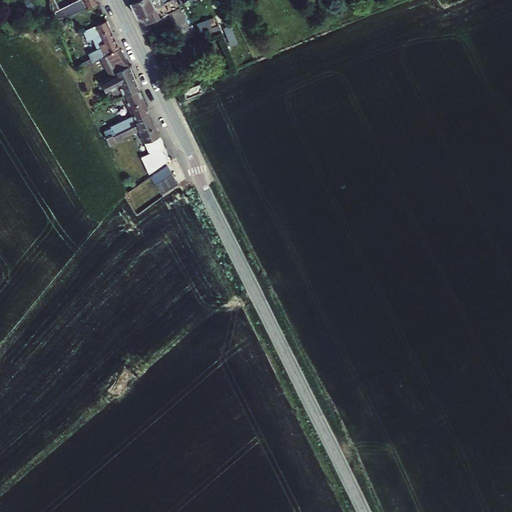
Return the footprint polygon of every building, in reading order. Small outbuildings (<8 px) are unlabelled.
[(103,2),(101,0),(81,0),(61,11),(61,21),(65,19),(83,12),(103,2)] [(132,0),(131,1),(138,16),(142,14),(146,23),(168,12),(180,5),(177,0),(166,0),(164,1),(163,0),(132,0)] [(180,5),(168,12),(183,40),(195,34),(180,5)] [(105,55),(121,46),(107,19),(83,30),(88,41),(93,38),(97,48),(88,53),(92,60),(101,55),(102,56),(105,55)] [(212,27),(210,22),(202,25),(204,31),(212,28),(212,27)] [(231,24),(224,27),(231,46),(238,43),(231,24)] [(105,55),(114,72),(130,64),(121,46),(105,55)] [(114,72),(105,55),(102,56),(100,57),(110,76),(115,73),(114,72)] [(123,96),(140,88),(130,64),(114,72),(115,73),(110,76),(101,81),(106,93),(111,90),(116,100),(123,96)] [(183,87),(187,98),(204,91),(200,81),(183,87)] [(132,114),(134,119),(151,113),(140,88),(123,96),(132,114)] [(145,142),(160,135),(161,135),(151,113),(134,119),(139,130),(144,142),(145,142)] [(115,132),(132,124),(130,121),(134,119),(132,114),(110,125),(110,127),(104,130),(107,136),(113,133),(113,134),(116,133),(115,132)] [(139,130),(134,119),(130,121),(132,124),(115,132),(116,133),(113,134),(113,133),(107,136),(106,136),(110,145),(125,140),(124,138),(139,130)] [(160,135),(145,142),(150,152),(141,156),(150,174),(170,159),(160,135)] [(179,183),(167,164),(151,176),(162,195),(179,183)]
